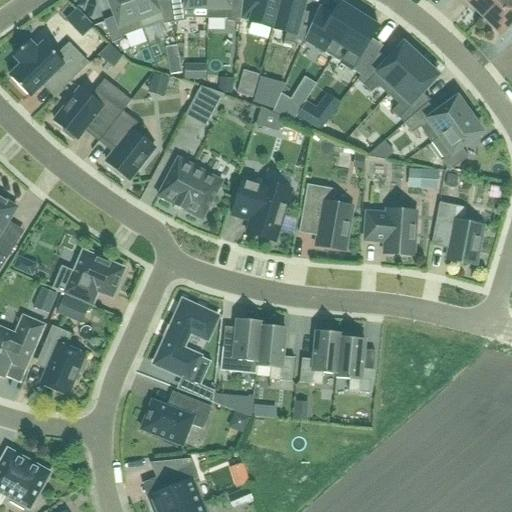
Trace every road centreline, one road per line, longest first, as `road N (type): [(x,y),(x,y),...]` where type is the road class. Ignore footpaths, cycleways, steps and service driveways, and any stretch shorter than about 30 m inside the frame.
road 1 (residential): [(468,323),(294,297),(168,260)]
road 2 (residential): [(168,260),(156,239),(61,169),(0,111)]
road 3 (residential): [(99,435),(168,260)]
road 4 (residential): [(511,126),(449,46),(393,0)]
